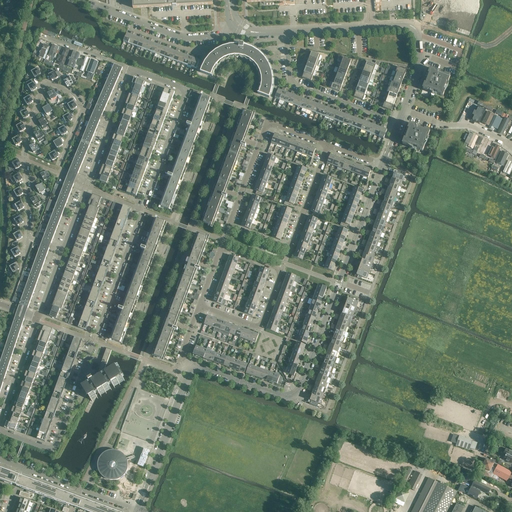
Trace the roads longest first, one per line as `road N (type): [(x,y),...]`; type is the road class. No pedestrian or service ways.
road 1 (residential): [(50,448),(184,96),(181,87),(131,68)]
road 2 (tertiary): [(191,363),(293,394),(382,164)]
road 3 (residential): [(63,250),(27,238),(24,158),(45,84),(77,94),(83,109)]
road 4 (tertiary): [(402,110),(419,65),(413,26),(286,31)]
road 5 (residential): [(231,226),(292,242),(327,143)]
road 6 (residential): [(397,122),(291,82),(286,31)]
road 7 (tertiary): [(136,511),(191,363)]
road 8 (residential): [(222,33),(187,37),(91,2)]
road 9 (residential): [(63,250),(110,121)]
road 10 (residential): [(200,306),(257,324),(282,269)]
